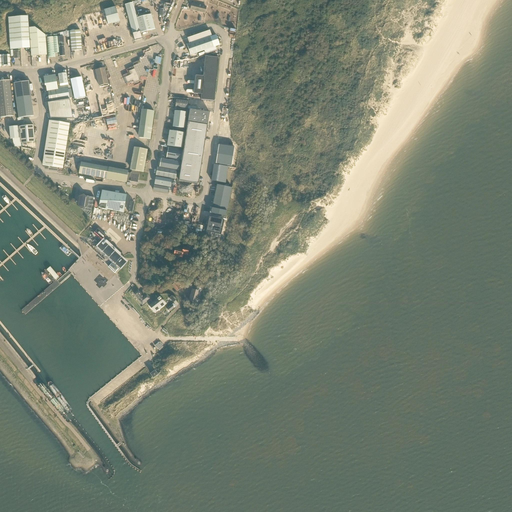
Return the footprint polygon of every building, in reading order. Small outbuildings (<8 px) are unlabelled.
[(132,2),(124,4),(134,40),(142,38),(140,33),(155,29),(151,14),(136,18),(132,2)] [(191,4),(190,10),(204,13),(206,7),(191,4)] [(103,10),(84,15),(88,29),(107,24),(119,21),(115,6),(103,10)] [(27,16),(8,17),(10,49),(29,48),(27,16)] [(35,27),(29,28),(31,56),(46,55),(45,35),(35,27)] [(71,51),(81,50),(80,30),(69,31),(71,51)] [(209,30),(180,40),(182,45),(189,43),(189,44),(210,37),(211,36),(209,30)] [(211,36),(210,37),(213,47),(215,47),(219,45),(216,35),(211,36)] [(53,36),(45,36),(47,57),(55,56),(54,53),(53,36)] [(189,44),(186,45),(190,55),(204,50),(213,47),(210,37),(189,44)] [(94,47),(96,52),(106,49),(105,44),(94,47)] [(195,76),(193,94),(201,94),(200,100),(213,101),(217,58),(205,57),(203,77),(195,76)] [(128,68),(129,74),(125,74),(126,82),(130,81),(129,79),(136,78),(135,75),(136,75),(134,67),(128,68)] [(98,85),(108,83),(104,68),(95,70),(98,85)] [(66,73),(58,74),(60,86),(68,85),(66,73)] [(55,75),(43,77),(45,86),(46,86),(47,92),(48,91),(48,92),(67,88),(68,88),(67,85),(58,87),(55,75)] [(74,99),(85,97),(81,77),(70,79),(74,99)] [(0,117),(13,116),(9,80),(0,80),(0,117)] [(28,81),(13,83),(15,98),(30,96),(28,81)] [(92,82),(85,84),(88,93),(95,91),(92,82)] [(67,88),(48,92),(50,101),(69,98),(67,88)] [(30,96),(15,98),(17,108),(32,105),(30,96)] [(50,102),(47,103),(50,118),(72,119),(69,98),(50,101),(50,102)] [(187,108),(188,101),(176,99),(175,106),(187,108)] [(32,105),(17,108),(18,118),(33,116),(32,105)] [(150,139),(151,126),(153,111),(143,109),(139,138),(150,139)] [(189,109),(188,116),(208,119),(209,112),(189,109)] [(173,119),(185,121),(186,112),(174,110),(173,119)] [(188,116),(187,122),(207,125),(208,119),(188,116)] [(184,128),(185,121),(173,119),(172,126),(184,128)] [(49,121),(48,130),(68,133),(69,124),(49,121)] [(187,122),(185,136),(205,139),(207,125),(187,122)] [(33,125),(19,126),(20,143),(34,142),(33,125)] [(17,126),(9,127),(10,139),(18,138),(17,127),(17,126)] [(68,133),(48,130),(46,140),(66,143),(68,133)] [(185,136),(184,146),(204,149),(205,139),(185,136)] [(64,158),(66,143),(46,140),(44,155),(64,158)] [(218,145),(215,163),(231,166),(234,147),(218,145)] [(184,146),(182,159),(201,163),(204,149),(184,146)] [(80,164),(78,173),(126,182),(126,180),(134,182),(135,181),(136,180),(137,180),(139,171),(143,172),(145,161),(147,149),(135,147),(131,170),(131,172),(129,173),(127,173),(127,172),(80,164)] [(168,147),(166,158),(181,161),(183,150),(168,147)] [(62,168),(64,158),(44,155),(42,165),(62,168)] [(161,159),(159,167),(179,170),(181,161),(166,158),(166,160),(161,159)] [(182,159),(180,170),(200,173),(201,163),(182,159)] [(213,164),(211,181),(225,183),(221,182),(224,166),(227,167),(213,164)] [(157,167),(155,175),(175,179),(176,171),(157,167)] [(180,170),(178,180),(198,183),(200,173),(180,170)] [(171,179),(155,176),(154,184),(170,187),(171,179)] [(217,184),(215,190),(230,194),(231,188),(217,184)] [(102,190),(98,208),(123,212),(126,195),(102,190)] [(215,190),(214,196),(229,199),(230,194),(215,190)] [(78,197),(77,205),(88,215),(90,213),(93,198),(94,198),(94,197),(83,195),(79,197),(78,197)] [(214,196),(213,202),(228,205),(229,199),(214,196)] [(213,202),(212,208),(226,211),(228,205),(213,202)] [(212,208),(211,213),(225,216),(226,211),(212,208)] [(209,217),(205,235),(220,238),(224,220),(209,217)] [(81,239),(90,247),(92,249),(93,251),(98,255),(97,256),(114,272),(115,274),(116,273),(117,271),(121,268),(121,267),(122,267),(122,266),(127,262),(119,255),(120,253),(107,241),(106,242),(102,239),(106,235),(104,234),(98,228),(94,232),(90,227),(89,227),(94,232),(92,234),(91,235),(88,238),(87,240),(86,244),(81,239)] [(187,254),(188,248),(183,247),(182,249),(175,248),(173,255),(182,257),(183,253),(187,254)] [(175,282),(172,285),(177,291),(180,288),(179,287),(181,285),(178,281),(176,283),(175,282)] [(194,303),(196,295),(197,291),(192,289),(188,301),(194,303)] [(137,291),(133,294),(142,304),(149,298),(146,295),(143,297),(137,291)] [(159,297),(148,305),(152,310),(154,313),(156,311),(164,306),(165,305),(163,302),(159,297)]
